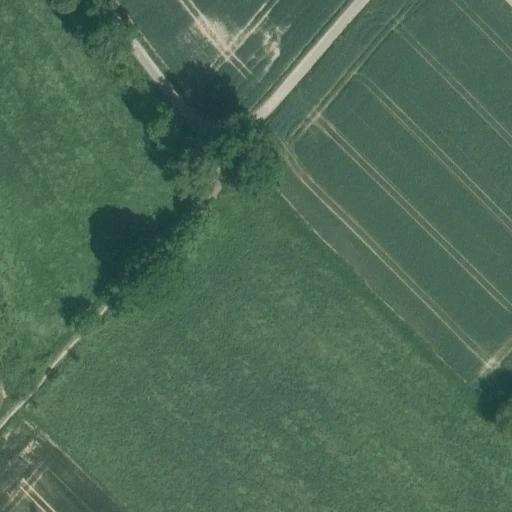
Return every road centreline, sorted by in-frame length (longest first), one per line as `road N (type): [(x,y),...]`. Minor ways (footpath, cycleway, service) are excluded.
road 1 (track): [(0,430),(206,195),(218,133)]
road 2 (unclassified): [(218,133),(260,115),(364,0)]
road 3 (unclassified): [(218,133),(179,106),(98,0)]
